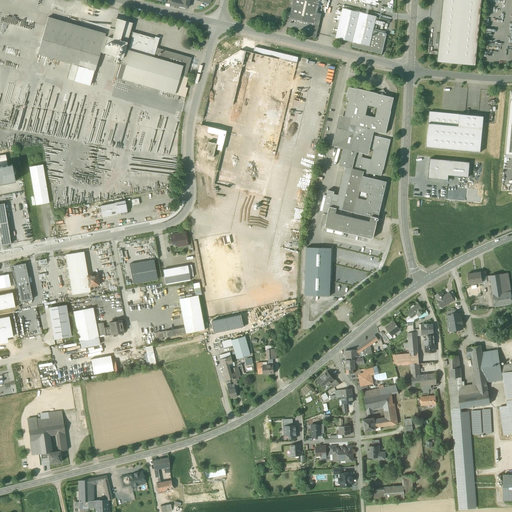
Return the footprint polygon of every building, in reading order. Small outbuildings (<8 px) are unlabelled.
[(181,0),(181,1),(178,1),(177,6),(187,8),(189,0),(181,0)] [(290,17),(290,18),(314,24),(315,18),(319,0),(293,0),(291,13),(290,17)] [(443,0),(437,62),(475,65),(481,0),(443,0)] [(336,38),(353,42),(369,46),(373,31),(376,16),(343,8),(336,38)] [(37,54),(72,64),(94,71),(95,71),(100,53),(103,54),(103,53),(104,48),(102,47),(105,36),(106,34),(48,17),(37,54)] [(113,18),(107,37),(108,37),(111,25),(115,27),(117,19),(113,18)] [(312,32),(314,24),(290,18),(287,27),(302,30),(312,32)] [(497,26),(498,18),(485,18),(485,26),(497,26)] [(116,63),(120,65),(130,32),(132,23),(117,19),(115,27),(111,25),(108,37),(107,37),(105,36),(102,47),(104,48),(103,53),(118,57),(116,63)] [(316,39),(319,25),(314,24),(312,32),(302,30),(301,35),(316,39)] [(387,34),(373,31),(369,46),(353,42),(352,47),(382,54),(387,34)] [(154,39),(130,32),(120,65),(117,78),(174,94),(180,76),(186,77),(191,58),(156,48),(159,38),(155,37),(154,39)] [(255,47),(253,53),(297,63),(298,57),(255,47)] [(90,86),(94,71),(72,64),(68,79),(74,81),(90,86)] [(174,95),(185,98),(186,93),(184,92),(185,87),(188,78),(180,76),(174,95)] [(344,148),(350,150),(353,138),(368,130),(374,131),(385,134),(392,104),(385,92),(383,94),(382,93),(381,93),(380,91),(376,93),(349,87),(346,100),(349,100),(345,117),(338,121),(332,146),(344,148)] [(322,107),(307,103),(295,157),(310,160),(322,107)] [(429,112),(428,123),(458,126),(459,114),(429,112)] [(459,114),(458,126),(428,123),(426,148),(480,153),(484,117),(459,114)] [(350,150),(362,153),(363,147),(369,148),(372,136),(374,131),(368,130),(353,138),(350,150)] [(372,136),(369,148),(374,150),(372,160),(361,158),(362,153),(350,150),(344,148),(340,166),(345,167),(364,172),(381,176),(390,140),(372,136)] [(430,159),(428,179),(448,180),(448,175),(468,177),(470,162),(430,159)] [(0,166),(0,184),(15,182),(12,164),(7,165),(0,166)] [(34,196),(36,205),(49,203),(43,165),(29,167),(34,196)] [(363,177),(364,172),(345,167),(339,196),(333,195),(334,192),(328,190),(323,211),(329,212),(325,227),(373,239),(377,220),(379,219),(378,218),(386,182),(363,177)] [(120,212),(122,212),(127,211),(125,201),(115,203),(117,213),(120,212)] [(0,204),(0,238),(10,237),(4,203),(0,204)] [(117,215),(117,213),(115,203),(99,206),(102,218),(117,215)] [(185,232),(170,235),(172,244),(177,243),(181,243),(182,246),(188,245),(185,232)] [(233,233),(197,238),(206,294),(242,288),(233,233)] [(0,245),(11,244),(10,237),(0,238),(0,245)] [(305,296),(330,296),(331,248),(306,248),(305,296)] [(66,255),(72,295),(90,292),(89,287),(87,276),(83,252),(66,255)] [(129,264),(133,284),(157,280),(154,260),(129,264)] [(25,264),(13,266),(14,272),(26,270),(25,264)] [(190,280),(190,277),(188,266),(163,270),(165,285),(190,280)] [(26,270),(14,272),(20,302),(32,299),(26,270)] [(467,274),(469,284),(482,282),(481,274),(481,272),(467,274)] [(491,281),(495,307),(511,303),(511,301),(508,273),(490,276),(491,281)] [(8,274),(0,275),(0,288),(11,287),(8,274)] [(87,276),(89,287),(99,285),(97,275),(87,276)] [(442,307),(442,308),(453,301),(454,301),(450,293),(449,293),(444,296),(442,292),(435,296),(440,304),(440,303),(442,307)] [(12,293),(0,294),(0,310),(15,307),(12,293)] [(179,299),(184,327),(185,334),(205,330),(199,295),(179,299)] [(407,312),(410,316),(411,318),(417,314),(419,317),(425,312),(418,304),(407,312)] [(66,305),(49,308),(54,340),(71,337),(66,305)] [(73,312),(79,341),(80,341),(98,337),(96,324),(93,308),(73,312)] [(251,312),(244,313),(246,325),(253,324),(251,312)] [(456,330),(456,331),(460,331),(459,330),(463,329),(462,325),(462,324),(461,318),(460,314),(457,314),(456,313),(452,314),(452,315),(448,316),(449,322),(448,322),(449,328),(451,327),(452,331),(456,330)] [(419,317),(417,314),(411,318),(410,316),(406,319),(406,322),(407,322),(413,321),(413,320),(419,317)] [(211,321),(214,333),(244,327),(241,315),(211,321)] [(9,317),(0,318),(0,339),(7,338),(13,337),(9,317)] [(110,329),(112,335),(124,332),(123,328),(122,324),(121,320),(109,323),(110,329)] [(387,332),(391,337),(400,330),(394,322),(385,328),(388,332),(387,332)] [(96,324),(98,337),(106,336),(104,328),(103,323),(96,324)] [(421,335),(427,335),(434,335),(433,324),(421,325),(421,329),(421,335)] [(164,337),(185,334),(184,327),(163,331),(164,337)] [(409,349),(409,353),(410,356),(418,355),(417,336),(416,336),(416,332),(414,332),(408,333),(408,335),(408,342),(409,349)] [(434,335),(427,335),(427,340),(427,343),(426,344),(426,345),(425,345),(425,346),(426,352),(435,352),(435,351),(434,346),(434,335)] [(357,350),(358,354),(364,350),(369,346),(378,340),(375,336),(354,351),(357,350)] [(98,337),(80,341),(81,348),(100,345),(98,337)] [(233,341),(238,358),(250,355),(245,337),(233,341)] [(474,369),(475,369),(484,367),(482,353),(481,346),(481,345),(480,345),(467,348),(468,353),(471,353),(472,358),(474,369)] [(156,364),(152,346),(145,347),(149,365),(156,364)] [(345,351),(345,360),(354,359),(354,358),(355,358),(358,358),(358,354),(357,350),(354,351),(345,351)] [(498,350),(482,353),(484,367),(487,382),(502,380),(498,350)] [(419,364),(418,355),(410,356),(409,353),(395,355),(391,355),(393,363),(394,366),(410,365),(419,364)] [(110,356),(91,359),(94,374),(113,371),(110,356)] [(449,369),(450,369),(460,369),(460,367),(457,367),(457,362),(455,362),(455,356),(449,356),(449,369)] [(224,376),(226,381),(233,379),(236,378),(236,377),(238,377),(240,376),(237,367),(233,369),(234,373),(231,374),(229,368),(228,364),(233,362),(231,357),(221,360),(225,376),(224,376)] [(252,357),(245,359),(246,366),(253,364),(252,357)] [(355,365),(355,358),(354,358),(354,359),(345,360),(346,369),(353,369),(354,369),(354,365),(355,365)] [(267,365),(263,365),(263,363),(258,364),(259,373),(263,373),(264,374),(274,373),(273,365),(268,365),(267,365)] [(420,375),(419,364),(410,365),(412,387),(420,386),(420,375)] [(507,401),(511,400),(511,364),(501,366),(507,401)] [(487,382),(484,367),(475,369),(476,372),(478,384),(487,382)] [(450,369),(450,378),(461,377),(460,369),(450,369)] [(359,374),(361,386),(373,384),(371,375),(374,374),(373,371),(364,373),(359,374)] [(317,380),(324,388),(325,388),(323,386),(326,384),(328,385),(330,383),(334,380),(327,372),(317,380)] [(378,380),(379,381),(387,379),(386,373),(379,374),(374,375),(374,379),(377,380),(378,380)] [(436,374),(420,375),(420,386),(421,386),(422,386),(431,385),(436,385),(436,374)] [(461,377),(450,378),(450,381),(457,380),(458,387),(464,386),(464,382),(461,382),(461,377)] [(451,410),(460,408),(458,387),(457,380),(450,381),(450,378),(449,378),(451,410)] [(330,383),(334,388),(340,384),(335,379),(334,380),(330,383)] [(490,404),(487,382),(478,384),(472,385),(464,386),(458,387),(460,408),(490,404)] [(226,386),(229,399),(236,397),(234,389),(230,389),(230,386),(229,385),(226,386)] [(391,393),(392,396),(398,394),(395,385),(384,387),(379,388),(363,392),(364,399),(391,393)] [(352,389),(341,390),(341,397),(352,396),(352,389)] [(336,398),(341,397),(341,390),(336,391),(336,395),(331,396),(332,399),(336,399),(336,398)] [(320,396),(323,401),(329,398),(325,393),(320,396)] [(374,420),(375,427),(380,427),(398,424),(394,403),(393,403),(392,396),(391,393),(364,399),(367,410),(372,409),(384,406),(385,418),(374,420)] [(353,402),(352,396),(341,397),(342,400),(342,404),(345,403),(347,403),(350,403),(353,402)] [(511,400),(507,401),(507,406),(499,407),(504,435),(511,433),(511,400)] [(461,412),(460,408),(451,410),(459,509),(476,508),(468,412),(461,412)] [(482,410),(483,434),(486,434),(491,433),(490,409),(485,410),(482,410)] [(471,411),(473,434),(476,434),(481,434),(480,410),(475,411),(471,411)] [(62,411),(48,413),(50,425),(63,423),(62,411)] [(32,455),(41,454),(48,453),(48,452),(51,452),(48,435),(56,434),(65,433),(63,423),(50,425),(48,413),(40,414),(41,419),(36,419),(36,418),(27,419),(32,455)] [(363,420),(365,431),(375,430),(375,427),(374,420),(374,418),(363,420)] [(404,419),(406,434),(413,433),(411,418),(404,419)] [(312,433),(312,437),(317,437),(317,435),(321,435),(321,433),(320,426),(316,426),(315,424),(311,424),(312,429),(312,433)] [(289,435),(290,439),(296,438),(295,426),(293,426),(285,426),(285,427),(285,431),(284,431),(284,436),(289,435)] [(341,431),(341,435),(342,435),(350,434),(350,426),(342,427),(339,427),(339,430),(339,431),(341,431)] [(65,433),(56,434),(58,451),(60,451),(61,451),(60,445),(66,445),(65,433)] [(291,446),(292,456),(300,455),(300,445),(291,446)] [(341,462),(342,463),(346,463),(346,462),(353,462),(352,446),(347,446),(347,448),(336,449),(336,454),(333,454),(333,459),(333,461),(337,461),(341,461),(341,462)] [(368,447),(368,458),(369,458),(369,457),(379,456),(379,457),(379,453),(379,446),(372,446),(368,447)] [(320,456),(322,457),(326,457),(326,452),(325,447),(316,447),(316,451),(315,452),(316,454),(316,455),(316,456),(319,456),(320,456)] [(49,463),(49,464),(62,462),(60,451),(58,451),(51,452),(48,452),(48,453),(48,458),(49,463)] [(158,469),(160,469),(159,459),(152,461),(154,470),(158,469)] [(131,485),(131,487),(145,484),(144,480),(144,479),(144,476),(143,476),(142,472),(138,473),(134,473),(134,474),(129,476),(128,476),(131,485)] [(342,487),(343,488),(346,488),(347,487),(347,486),(351,486),(351,482),(352,481),(352,478),(351,477),(350,473),(342,473),(340,474),(340,477),(340,478),(338,479),(339,482),(340,483),(341,483),(341,487),(342,487)] [(511,474),(503,475),(503,500),(511,500),(511,474)] [(120,477),(123,487),(131,485),(128,476),(129,476),(129,475),(120,477)] [(404,486),(404,495),(413,495),(412,475),(404,475),(404,486)] [(107,476),(88,479),(89,483),(93,485),(103,483),(106,496),(111,495),(107,476)] [(93,491),(93,485),(89,483),(88,479),(78,481),(79,502),(79,508),(79,509),(80,509),(84,509),(84,508),(88,508),(91,508),(91,501),(93,501),(93,494),(92,494),(92,491),(93,491)] [(156,483),(158,492),(174,489),(172,485),(171,481),(170,481),(169,479),(168,480),(168,481),(160,483),(156,483)] [(384,487),(384,489),(384,499),(404,498),(404,495),(404,486),(384,487)] [(369,500),(384,499),(384,489),(369,490),(369,500)] [(95,508),(95,511),(108,511),(108,500),(107,500),(95,500),(95,508)]
